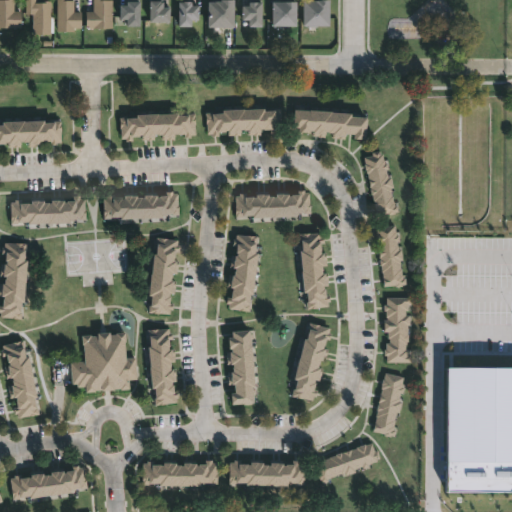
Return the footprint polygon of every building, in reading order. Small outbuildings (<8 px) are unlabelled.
[(14,0),(14,11),(21,11),(21,29),(0,29),(0,0),(14,0)] [(35,0),(35,1),(51,1),(51,34),(33,34),(33,15),(25,15),(25,0),(35,0)] [(74,0),(74,11),(82,11),(82,28),(75,28),(75,31),(57,31),(57,0),(74,0)] [(113,0),(113,28),(86,28),(86,11),(93,11),(93,0),(113,0)] [(139,0),(139,2),(141,2),(140,27),(127,26),(127,20),(120,20),(120,6),(127,6),(127,0),(139,0)] [(171,8),(170,23),(150,22),(150,0),(163,0),(164,6),(170,6),(170,8),(171,8)] [(191,0),(193,6),(200,6),(200,21),(192,21),(192,27),(179,27),(179,0),(191,0)] [(235,0),(235,28),(208,28),(209,2),(214,2),(214,0),(235,0)] [(260,0),(260,2),(261,2),(261,27),(247,27),(247,21),(241,21),(241,6),(247,6),(247,0),(260,0)] [(309,26),(304,26),(304,1),(331,0),(331,27),(309,26)] [(298,27),(273,27),(273,2),(298,2),(298,27)] [(280,106),(281,127),(276,127),(276,129),(269,129),(269,125),(263,126),(263,124),(260,124),(260,126),(258,127),(259,131),(247,131),(246,126),(242,126),(242,125),(240,125),(240,128),(238,128),(238,131),(227,132),(227,127),(218,127),(218,132),(210,133),(210,129),(205,130),(204,111),(209,110),(209,112),(219,111),(219,109),(241,107),(261,106),(262,109),(271,109),(271,107),(280,106)] [(294,107),(329,110),(349,112),(349,114),(366,116),(365,135),(352,134),(352,129),(345,129),(345,135),(331,134),(331,128),(327,128),(325,128),(324,133),(311,132),(311,126),(310,126),(309,129),(296,127),(297,123),(292,123),(294,107)] [(194,110),(194,130),(189,130),(189,134),(183,134),(183,129),(173,129),(174,132),(172,132),(172,136),(161,136),(161,131),(155,131),(153,131),(153,132),(151,132),(152,136),(141,136),(141,132),(131,132),(131,137),(123,137),(123,134),(119,135),(118,115),(122,115),(122,117),(133,117),(133,113),(155,112),(175,112),(175,114),(185,114),(185,110),(194,110)] [(59,118),(60,137),(55,137),(55,139),(49,139),(48,136),(39,137),(39,141),(26,142),(26,137),(22,137),(22,136),(19,136),(20,142),(7,143),(6,137),(0,137),(0,118),(21,118),(21,119),(41,117),(41,119),(59,118)] [(379,149),(380,152),(382,152),(383,158),(384,158),(385,161),(387,161),(388,168),(386,168),(387,172),(387,176),(391,175),(393,186),(390,187),(391,190),(394,204),(397,203),(398,210),(396,210),(397,212),(388,214),(388,212),(376,214),(367,171),(366,172),(363,155),(372,154),(371,150),(379,149)] [(304,188),(304,190),(309,190),(309,211),(299,211),(299,212),(295,212),(295,215),(253,215),(234,215),(234,194),(239,194),(239,191),(245,191),(245,195),(256,195),(256,192),(264,193),(276,193),(276,192),(291,192),(297,192),(297,188),(304,188)] [(172,190),(172,192),(178,192),(178,212),(163,212),(163,215),(110,215),(110,217),(102,217),(102,195),(109,195),(109,192),(113,192),(113,196),(124,196),(124,193),(131,193),(137,193),(137,196),(144,196),(144,193),(157,193),(157,195),(159,195),(159,193),(166,193),(166,190),(172,190)] [(79,195),(79,197),(84,197),(85,218),(73,218),(73,220),(69,220),(28,221),(27,219),(17,220),(17,222),(10,222),(9,200),(14,200),(13,198),(21,198),(21,200),(28,200),(28,202),(30,202),(30,198),(44,198),(44,200),(51,200),(51,198),(64,197),(64,200),(66,200),(66,198),(72,198),(72,195),(79,195)] [(394,223),(396,234),(398,233),(399,240),(397,240),(398,248),(400,248),(402,259),(400,259),(401,267),(402,277),(405,276),(405,283),(402,283),(402,284),(383,286),(381,271),(381,264),(379,264),(379,258),(380,258),(380,256),(378,242),(377,242),(377,238),(375,226),(394,223)] [(320,230),(321,235),(323,235),(324,240),(321,240),(321,251),(325,251),(326,256),(324,257),(325,263),(323,263),(323,272),(327,271),(328,279),(327,279),(327,284),(324,284),(324,287),(326,287),(326,294),(329,293),(329,302),(328,302),(328,307),(307,308),(306,290),(303,291),(302,268),(301,248),(302,248),(302,243),(298,243),(297,232),(320,230)] [(255,234),(254,250),(256,251),(254,273),(252,273),(251,293),(249,293),(247,309),(226,307),(226,302),(224,302),(225,295),(230,295),(231,286),(228,285),(229,278),(230,278),(230,273),(232,273),(233,266),(231,266),(232,258),(233,253),(235,253),(235,251),(234,250),(234,244),(230,244),(231,236),(234,237),(234,232),(255,234)] [(167,237),(177,238),(176,243),(179,243),(178,250),(175,249),(174,259),(178,260),(177,267),(176,267),(176,272),(172,271),(172,276),(171,279),(175,279),(174,287),(174,291),(170,291),(169,294),(171,294),(170,301),(173,302),(172,308),(169,308),(169,313),(147,310),(148,303),(150,304),(151,294),(148,293),(153,251),(151,251),(153,237),(155,237),(156,236),(167,237)] [(26,242),(25,250),(22,250),(21,258),(24,258),(22,302),(19,302),(18,317),(0,317),(0,304),(2,304),(2,294),(1,294),(1,287),(1,281),(4,281),(5,274),(3,274),(3,266),(3,261),(6,262),(6,259),(5,259),(5,254),(0,254),(1,245),(3,246),(4,241),(26,242)] [(405,307),(405,313),(409,313),(409,323),(407,323),(407,340),(406,340),(407,343),(405,343),(405,348),(407,348),(407,354),(410,354),(410,361),(386,361),(386,354),(383,354),(383,348),(386,347),(386,341),(389,341),(389,337),(387,337),(387,331),(383,331),(383,318),(387,318),(387,316),(386,316),(386,309),(383,309),(383,303),(386,303),(386,296),(410,296),(410,307),(405,307)] [(330,336),(329,339),(326,339),(324,347),(328,348),(326,355),(324,354),(323,358),(320,358),(319,363),(318,363),(317,366),(323,367),(320,379),(315,378),(314,380),(316,381),(314,388),(316,388),(315,395),(313,394),(312,399),(291,394),(293,387),(294,387),(297,378),(294,377),(299,356),(300,356),(309,321),(329,325),(327,331),(331,332),(330,336)] [(168,326),(169,331),(171,331),(172,337),(169,338),(169,348),(173,347),(174,359),(170,360),(171,367),(175,367),(175,374),(173,374),(173,383),(174,390),(177,390),(177,396),(175,396),(175,401),(155,403),(154,387),(151,387),(146,328),(168,326)] [(248,329),(250,365),(252,386),(253,393),(251,393),(251,401),(229,403),(229,390),(233,390),(232,383),(229,383),(229,370),(231,370),(231,365),(230,363),(228,363),(227,350),(230,349),(230,347),(227,347),(226,335),(230,335),(230,329),(248,328),(248,329)] [(109,330),(110,333),(124,331),(126,357),(134,356),(136,378),(128,378),(129,388),(85,391),(84,385),(76,386),(76,383),(71,384),(69,361),(83,360),(81,334),(97,333),(97,331),(109,330)] [(23,339),(30,376),(34,396),(32,396),(34,407),(36,406),(37,413),(17,416),(16,412),(14,412),(12,406),(17,405),(15,395),(13,396),(12,388),(11,383),(13,383),(12,376),(9,376),(5,355),(1,356),(0,349),(2,349),(1,343),(23,339)] [(448,364),(511,364),(511,489),(447,489),(448,364)] [(403,375),(401,386),(404,386),(402,392),(400,392),(399,396),(398,400),(402,401),(399,411),(396,410),(394,418),(395,418),(393,428),(395,429),(394,435),(383,433),(384,432),(373,429),(376,416),(375,416),(376,409),(381,388),(380,387),(381,383),(384,371),(403,375)] [(371,441),(374,450),(377,449),(380,457),(376,458),(377,460),(369,463),(370,466),(363,469),(362,465),(357,466),(358,470),(345,475),(344,471),(336,474),(336,475),(328,477),(329,480),(322,483),(320,479),(319,479),(317,472),(319,472),(315,460),(335,454),(356,447),(356,446),(371,441)] [(211,459),(211,461),(217,461),(217,483),(209,483),(209,481),(205,481),(205,483),(201,483),(201,485),(159,484),(159,483),(142,483),(142,461),(147,461),(147,459),(155,459),(155,463),(163,463),(163,462),(171,462),(183,462),(183,461),(196,461),(196,464),(199,464),(199,462),(205,462),(205,458),(211,459)] [(299,459),(299,461),(304,461),(304,472),(306,472),(306,480),(304,480),(304,482),(292,482),(292,483),(288,483),(288,484),(266,484),(245,484),(245,482),(229,482),(229,459),(240,459),(240,463),(250,463),(250,460),(258,460),(263,460),(263,464),(268,464),(271,464),(271,461),(283,461),(283,464),(286,464),(286,463),(292,463),(292,459),(299,459)] [(78,464),(78,466),(83,465),(85,486),(74,487),(74,489),(70,489),(71,492),(30,496),(30,494),(19,495),(19,497),(12,498),(9,476),(13,476),(13,474),(21,473),(21,477),(28,476),(31,476),(31,473),(43,472),(43,474),(50,473),(50,471),(63,469),(63,471),(66,471),(66,469),(72,468),(72,465),(78,464)]
